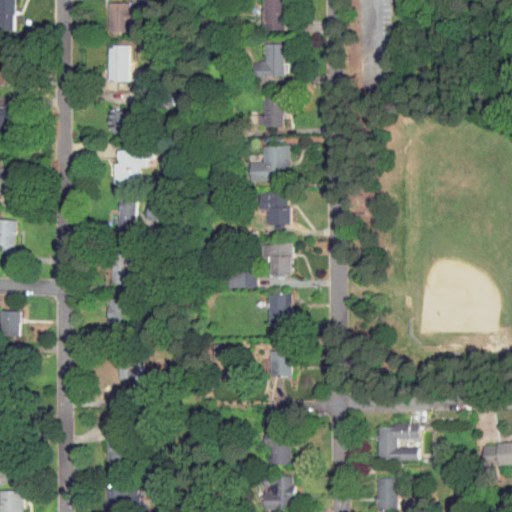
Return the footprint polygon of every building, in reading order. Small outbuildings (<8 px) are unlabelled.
[(117,0),(97,0),(97,26),(118,27),(118,18),(124,18),(125,3),(118,3),(117,0)] [(250,0),(251,24),(273,24),(272,0),(250,0)] [(272,37),(254,38),(254,55),(242,56),(243,70),(273,69),(272,37)] [(118,75),(118,40),(98,40),(98,75),(118,75)] [(272,121),(272,90),(254,90),(253,109),(248,109),(247,120),(272,121)] [(98,126),(118,126),(119,106),(98,105),(98,126)] [(278,140),(252,140),(252,156),(239,156),(240,173),(279,172),(278,140)] [(135,161),(134,144),(106,145),(107,158),(103,158),(103,179),(121,179),(121,161),(135,161)] [(278,217),(279,187),(250,186),(249,202),(259,202),(258,217),(278,217)] [(107,226),(123,227),(124,194),(108,193),(107,226)] [(158,212),(159,195),(138,194),(138,212),(158,212)] [(281,266),(281,236),(250,237),(251,250),(260,249),(260,267),(281,266)] [(100,277),(117,276),(117,261),(125,261),(125,246),(100,246),(100,277)] [(245,280),(245,263),(217,264),(217,281),(245,280)] [(259,316),(281,316),(280,286),(258,287),(259,316)] [(114,291),(97,292),(98,315),(114,315),(114,291)] [(0,328),(8,329),(9,304),(0,303),(0,328)] [(280,343),(259,344),(260,369),(281,369),(280,343)] [(107,370),(132,371),(132,353),(108,352),(107,370)] [(408,431),(407,417),(367,418),(368,454),(407,453),(407,440),(386,440),(386,431),(408,431)] [(95,421),(96,459),(126,458),(125,437),(118,437),(118,420),(95,421)] [(253,426),(253,439),(259,439),(259,457),(280,457),(280,426),(253,426)] [(472,437),(473,458),(506,457),(505,436),(472,437)] [(282,469),(252,469),(252,502),(283,502),(282,469)] [(385,470),(366,471),(367,503),(386,502),(385,470)] [(95,482),(94,503),(126,504),(126,483),(95,482)] [(12,511),(12,483),(0,483),(0,511),(12,511)]
